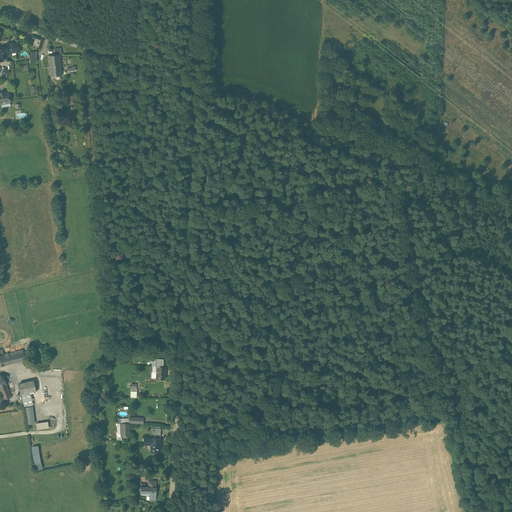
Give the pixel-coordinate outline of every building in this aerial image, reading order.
[(5,43),(6,54),(19,53),(18,42),(5,43)] [(59,54),(48,56),(51,77),(62,75),(59,54)] [(0,74),(6,78),(10,72),(3,68),(2,69),(0,68),(0,74)] [(9,91),(0,92),(0,104),(11,102),(9,91)] [(4,354),(2,348),(0,348),(0,365),(25,360),(23,349),(4,354)] [(155,366),(157,366),(163,367),(163,358),(155,358),(155,366)] [(163,367),(157,366),(156,378),(165,379),(165,367),(163,367)] [(33,381),(18,384),(21,394),(30,392),(36,390),(33,381)] [(11,397),(6,385),(0,387),(0,389),(4,399),(11,397)] [(21,394),(23,402),(32,400),(30,392),(21,394)] [(35,423),(32,406),(25,408),(28,425),(35,423)] [(129,424),(120,424),(121,438),(126,438),(125,435),(129,435),(129,424)] [(163,438),(144,438),(143,446),(150,446),(150,453),(162,454),(163,438)] [(37,470),(44,469),(41,453),(34,455),(37,470)] [(148,486),(140,486),(140,493),(150,494),(150,501),(156,501),(157,480),(148,480),(148,486)]
